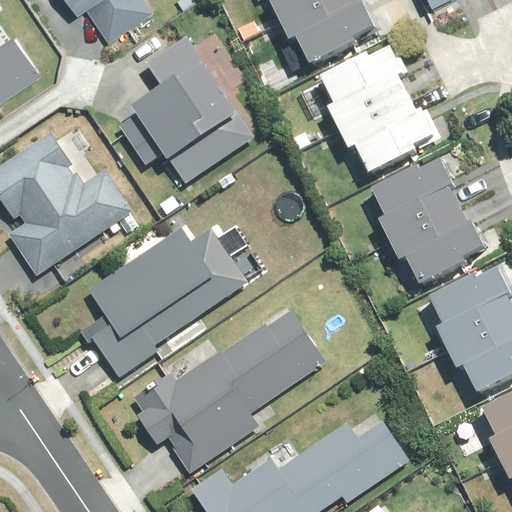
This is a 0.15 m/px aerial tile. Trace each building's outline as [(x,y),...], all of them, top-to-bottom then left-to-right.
[(107,43),(149,14),(139,0),(61,0),(71,13),(82,6),(107,43)] [(277,0),(286,18),(322,0),(277,0)] [(362,0),(322,0),(286,18),(296,39),(303,35),(315,62),(360,41),(359,38),(380,28),(367,1),(363,2),(362,0)] [(0,102),(36,77),(7,35),(0,39),(0,102)] [(232,93),(224,99),(221,101),(201,71),(204,69),(184,39),(142,67),(156,89),(125,110),(161,165),(165,163),(181,186),(252,138),(248,134),(256,128),(232,93)] [(371,54),(327,75),(340,103),(334,106),(343,126),(412,94),(403,74),(407,73),(395,47),(373,58),(371,54)] [(412,94),(343,126),(354,147),(360,144),(373,171),(418,150),(416,146),(438,136),(425,109),(421,111),(412,94)] [(0,167),(0,203),(13,222),(17,219),(22,227),(8,236),(35,277),(132,213),(103,169),(80,184),(48,135),(0,167)] [(423,166),(378,187),(392,215),(385,218),(395,239),(464,206),(455,187),(459,185),(447,159),(425,170),(423,166)] [(464,206),(395,239),(405,260),(412,256),(425,283),(470,262),(468,259),(490,249),(477,222),(473,223),(464,206)] [(85,344),(87,341),(112,377),(244,285),(208,234),(189,247),(179,232),(88,295),(102,315),(80,331),(77,332),(85,344)] [(77,252),(52,269),(63,287),(89,270),(77,252)] [(480,274),(435,295),(448,323),(442,326),(452,347),(511,318),(511,295),(511,294),(511,285),(503,267),(481,278),(480,274)] [(262,329),(259,325),(173,385),(168,377),(132,402),(140,415),(134,419),(155,450),(176,435),(187,450),(175,459),(186,474),(255,426),(245,413),(319,362),(285,314),(262,329)] [(511,318),(452,347),(462,368),(469,364),(482,391),(511,376),(511,318)] [(511,396),(489,407),(502,435),(496,438),(506,459),(511,455),(511,396)] [(201,511),(322,511),(342,498),(347,504),(407,462),(380,425),(356,442),(345,425),(277,473),(269,461),(231,488),(219,472),(189,494),(201,511)]
